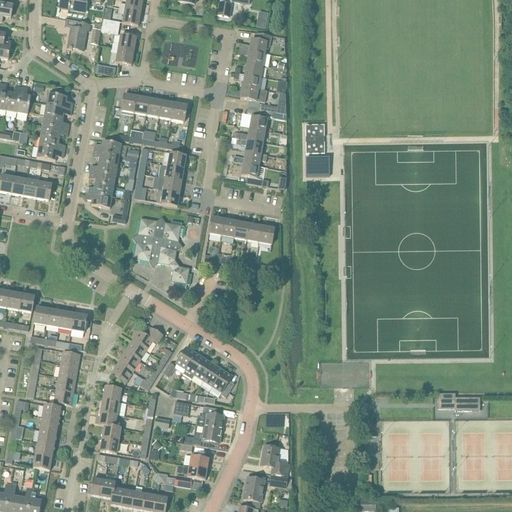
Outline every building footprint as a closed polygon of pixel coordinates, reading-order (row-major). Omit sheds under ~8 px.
[(61,0),(60,4),(59,9),(86,14),(88,2),(100,5),(100,0),(61,0)] [(127,0),(126,6),(120,5),(119,10),(140,14),(142,0),(127,0)] [(220,0),(221,0),(217,16),(229,19),(232,2),(239,4),(240,1),(249,2),(249,0),(220,0)] [(0,23),(1,24),(2,18),(10,20),(13,7),(0,4),(0,23)] [(140,14),(119,10),(118,15),(124,16),(122,25),(128,26),(138,28),(140,14)] [(259,13),(256,29),(265,30),(268,14),(259,13)] [(102,27),(118,30),(119,24),(103,21),(102,27)] [(90,26),(88,26),(78,24),(77,30),(71,29),(67,50),(83,53),(87,32),(89,32),(90,26)] [(94,26),(90,45),(98,47),(101,34),(102,28),(94,26)] [(102,28),(101,34),(117,37),(118,30),(102,27),(102,28)] [(0,47),(10,49),(11,43),(5,41),(6,35),(0,34),(0,47)] [(240,45),(239,51),(265,55),(266,48),(269,49),(271,38),(256,35),(254,41),(251,41),(250,47),(240,45)] [(121,37),(119,46),(113,45),(112,49),(134,53),(136,39),(121,37)] [(10,49),(0,47),(0,60),(8,61),(10,49)] [(131,67),(134,53),(112,49),(111,55),(117,56),(116,64),(131,67)] [(265,55),(239,51),(238,57),(243,58),(243,57),(248,58),(247,65),(262,67),(265,55)] [(95,60),(95,67),(112,69),(113,62),(95,60)] [(247,65),(245,76),(260,79),(262,67),(247,65)] [(96,68),(95,76),(113,79),(114,71),(96,68)] [(245,76),(242,88),(258,91),(260,79),(245,76)] [(7,86),(0,85),(0,111),(6,112),(10,94),(5,93),(7,86)] [(35,85),(34,92),(43,94),(44,87),(35,85)] [(14,95),(10,94),(6,112),(17,114),(22,89),(15,88),(14,95)] [(258,91),(242,88),(240,100),(256,103),(258,91)] [(28,90),(22,89),(17,114),(28,116),(31,98),(27,97),(28,90)] [(46,106),(72,111),(73,105),(66,103),(67,99),(48,95),(46,106)] [(124,96),(121,112),(121,113),(134,115),(137,98),(124,96)] [(137,98),(134,115),(146,117),(149,101),(137,98)] [(149,101),(146,117),(159,119),(162,103),(149,101)] [(162,103),(159,119),(171,122),(174,105),(162,103)] [(174,105),(171,122),(184,124),(187,107),(174,105)] [(258,111),(274,114),(275,108),(259,105),(258,111)] [(71,117),(72,111),(46,106),(44,117),(63,120),(64,116),(71,117)] [(279,120),(286,121),(287,121),(288,117),(274,114),(258,111),(257,117),(279,121),(279,120)] [(62,125),(63,120),(44,117),(42,128),(68,132),(69,126),(62,125)] [(251,118),(249,130),(264,133),(267,121),(251,118)] [(324,126),(315,126),(305,126),(305,138),(307,138),(307,144),(306,144),(306,155),(324,155),(324,126)] [(67,138),(68,132),(42,128),(40,138),(59,142),(60,137),(67,138)] [(237,140),(262,145),(264,133),(249,130),(248,137),(243,136),(243,135),(238,134),(237,140)] [(131,132),(130,138),(134,139),(133,144),(141,146),(142,141),(140,140),(141,133),(135,132),(131,132)] [(13,135),(3,133),(1,140),(12,142),(13,135)] [(13,133),(13,135),(12,142),(19,143),(19,140),(20,134),(13,133)] [(58,146),(59,142),(40,138),(38,149),(64,154),(65,147),(58,146)] [(159,143),(158,149),(166,150),(168,140),(159,139),(159,143)] [(246,148),(245,154),(260,157),(260,156),(262,145),(237,140),(236,146),(246,148)] [(95,146),(94,152),(119,157),(121,146),(103,143),(102,147),(95,146)] [(63,160),(64,154),(38,149),(36,160),(55,163),(56,158),(63,160)] [(119,157),(94,152),(93,159),(99,160),(99,164),(117,168),(119,157)] [(162,167),(167,168),(184,171),(186,158),(169,155),(165,154),(162,167)] [(243,166),(262,169),(258,168),(259,162),(266,164),(267,158),(260,156),(260,157),(245,154),(244,160),(234,158),(233,164),(243,166)] [(16,166),(17,161),(0,157),(0,169),(0,170),(1,164),(16,166)] [(329,159),(305,159),(306,179),(329,179),(329,159)] [(28,169),(29,168),(30,163),(17,161),(16,166),(28,169)] [(91,167),(90,174),(115,178),(117,168),(99,164),(98,169),(91,167)] [(246,179),(245,185),(262,188),(263,181),(260,181),(262,169),(243,166),(241,178),(246,179)] [(184,171),(167,168),(165,180),(182,183),(184,171)] [(115,178),(90,174),(89,180),(96,181),(95,186),(113,189),(115,178)] [(0,184),(0,193),(11,196),(14,179),(1,177),(0,184)] [(11,196),(23,198),(26,182),(14,179),(11,196)] [(160,179),(158,192),(163,193),(179,196),(182,183),(165,180),(160,179)] [(39,184),(26,182),(23,198),(36,200),(39,184)] [(52,186),(39,184),(36,200),(49,203),(52,186)] [(87,189),(86,195),(112,200),(113,189),(95,186),(94,190),(87,189)] [(125,191),(123,201),(129,202),(131,192),(126,191),(125,191)] [(158,192),(156,203),(161,204),(161,205),(177,208),(179,196),(163,193),(158,192)] [(112,200),(86,195),(85,201),(92,202),(91,207),(110,210),(112,200)] [(128,207),(125,206),(122,218),(113,217),(112,223),(125,226),(126,219),(128,207)] [(136,245),(133,261),(149,264),(153,269),(158,265),(168,267),(172,273),(171,283),(176,284),(175,287),(186,289),(187,286),(190,287),(192,276),(189,275),(189,270),(179,268),(175,262),(177,253),(177,252),(182,249),(178,243),(179,238),(182,239),(184,228),(181,227),(182,225),(182,224),(171,222),(171,225),(166,224),(162,219),(156,223),(140,220),(138,236),(132,240),(136,245)] [(212,219),(209,235),(221,238),(224,221),(212,219)] [(224,221),(221,238),(234,240),(237,223),(224,221)] [(237,223),(234,240),(246,242),(249,226),(237,223)] [(249,226),(246,242),(259,244),(262,228),(249,226)] [(262,228),(259,244),(271,247),(274,230),(262,228)] [(0,308),(6,310),(9,294),(0,291),(0,308)] [(9,294),(6,310),(19,312),(22,296),(9,294)] [(22,296),(19,312),(32,314),(34,298),(22,296)] [(49,311),(37,309),(34,325),(46,327),(49,311)] [(49,311),(46,327),(59,330),(62,313),(49,311)] [(62,313),(59,330),(71,332),(74,315),(62,313)] [(74,315),(71,332),(84,334),(87,318),(74,315)] [(131,343),(146,353),(153,342),(157,345),(162,337),(151,330),(146,338),(138,333),(131,343)] [(124,354),(139,364),(146,353),(131,343),(124,354)] [(186,349),(174,368),(170,365),(163,375),(168,379),(175,369),(183,374),(195,355),(186,349)] [(80,357),(63,354),(60,366),(78,370),(80,357)] [(118,365),(133,374),(139,364),(124,354),(118,365)] [(165,365),(169,358),(165,355),(161,362),(165,365)] [(204,361),(195,355),(183,374),(183,375),(192,381),(194,377),(204,361)] [(194,377),(203,383),(214,367),(204,361),(194,377)] [(133,374),(118,365),(111,376),(126,385),(133,374)] [(78,370),(60,366),(58,379),(76,382),(78,370)] [(158,366),(154,372),(158,375),(163,369),(158,366)] [(223,372),(214,367),(203,383),(213,389),(223,372)] [(223,372),(213,389),(221,394),(220,396),(226,400),(234,386),(229,383),(232,378),(223,372)] [(151,376),(147,383),(152,386),(156,379),(151,376)] [(56,392),(73,395),(76,382),(58,379),(56,392)] [(144,381),(140,388),(148,393),(152,386),(147,383),(144,381)] [(105,389),(103,401),(119,404),(121,392),(105,389)] [(56,392),(54,404),(71,407),(73,395),(56,392)] [(438,395),(438,402),(438,411),(454,410),(454,412),(480,412),(480,399),(455,399),(455,395),(438,395)] [(103,401),(100,414),(117,417),(119,404),(103,401)] [(175,404),(173,416),(183,418),(184,413),(188,414),(190,406),(175,404)] [(42,419),(58,422),(61,410),(44,407),(42,419)] [(206,418),(205,429),(221,432),(224,418),(218,417),(219,411),(204,408),(202,418),(206,418)] [(115,430),(115,429),(117,417),(100,414),(98,427),(104,428),(115,430)] [(58,422),(42,419),(40,432),(56,435),(58,422)] [(156,419),(154,429),(168,431),(170,421),(156,419)] [(104,428),(102,440),(118,443),(121,430),(115,429),(115,430),(104,428)] [(199,434),(198,440),(194,440),(192,447),(208,450),(209,443),(219,445),(221,432),(205,429),(203,435),(199,434)] [(38,444),(54,447),(56,435),(40,432),(38,444)] [(116,456),(118,443),(102,440),(100,453),(116,456)] [(157,452),(162,448),(156,442),(152,446),(157,452)] [(35,457),(52,460),(54,447),(38,444),(35,457)] [(191,453),(192,447),(181,445),(180,451),(191,453)] [(277,464),(279,450),(264,448),(262,457),(263,458),(262,467),(260,467),(272,469),(271,475),(287,478),(289,466),(277,464)] [(151,451),(150,461),(158,462),(159,453),(151,451)] [(33,470),(50,472),(52,460),(35,457),(33,470)] [(209,460),(199,459),(191,457),(189,468),(207,471),(209,460)] [(149,473),(144,466),(140,470),(145,476),(149,473)] [(175,487),(175,488),(185,490),(191,491),(192,480),(195,480),(203,482),(205,482),(207,471),(189,468),(189,469),(187,477),(187,479),(177,477),(176,480),(175,487)] [(157,476),(153,479),(158,486),(162,482),(157,476)] [(286,480),(286,481),(271,478),(270,488),(285,491),(285,490),(292,491),(291,481),(286,480)] [(243,501),(253,503),(260,504),(265,483),(257,481),(247,479),(243,501)] [(90,496),(90,497),(101,499),(104,482),(93,480),(92,485),(90,485),(88,495),(90,496)] [(17,511),(28,511),(32,490),(33,482),(28,481),(26,489),(27,490),(25,499),(20,498),(17,511)] [(115,484),(104,482),(101,499),(111,501),(113,490),(115,484)] [(0,511),(6,511),(11,486),(6,485),(4,495),(0,494),(0,511)] [(6,511),(17,511),(20,498),(14,497),(16,487),(11,486),(6,511)] [(37,491),(32,490),(28,511),(39,511),(41,503),(35,502),(37,491)] [(110,507),(121,509),(124,492),(113,490),(111,501),(110,507)] [(121,509),(132,511),(135,494),(124,492),(121,509)] [(142,511),(146,496),(135,494),(132,511),(139,511),(142,511)] [(142,511),(153,511),(156,498),(146,496),(142,511)] [(156,498),(153,511),(164,511),(167,500),(156,498)] [(375,511),(376,501),(357,501),(356,511),(375,511)]
